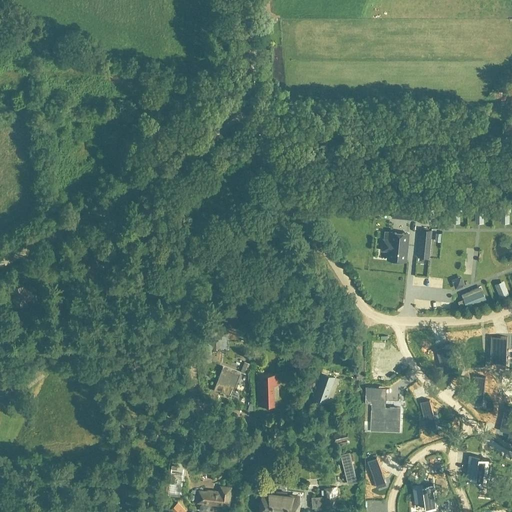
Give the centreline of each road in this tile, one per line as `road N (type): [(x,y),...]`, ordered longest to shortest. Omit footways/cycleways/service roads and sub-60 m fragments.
road 1 (unclassified): [(511,308),(450,321),(373,317),(266,151),(256,109)]
road 2 (track): [(377,319),(355,334),(200,332),(193,353),(201,421),(260,424)]
road 3 (unclassified): [(0,262),(110,206),(256,109)]
road 4 (track): [(256,103),(384,129),(499,131)]
road 5 (track): [(50,237),(63,313),(52,347),(26,377)]
road 6 (track): [(0,83),(70,69),(135,86)]
